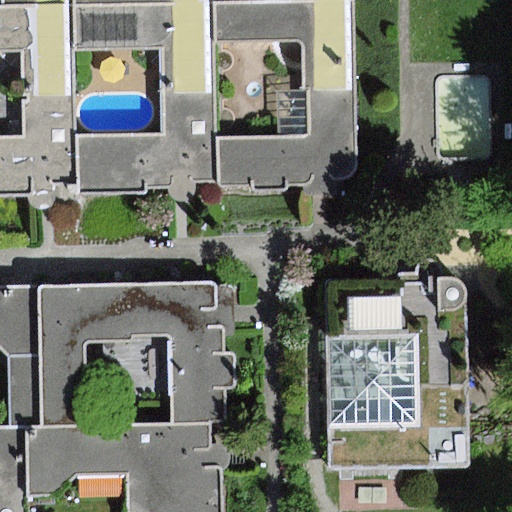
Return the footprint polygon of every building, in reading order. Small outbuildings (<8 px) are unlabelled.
[(217,139),(219,182),(219,184),(221,187),(223,188),(252,188),(253,191),(256,192),(284,192),(286,191),(287,190),(288,188),(288,185),(308,185),(311,183),(313,179),(313,173),(322,173),(331,174),(336,179),(345,180),(349,179),(356,171),(358,166),(354,0),(310,0),(284,1),(214,2),(215,43),(297,41),(301,43),(304,46),(307,136),(217,139)] [(75,135),(76,184),(77,196),(143,195),(147,193),(147,189),(171,189),(173,187),(173,178),(184,177),(192,177),(192,181),(194,182),(219,182),(217,139),(215,43),(214,2),(73,4),(73,55),(158,53),(159,134),(75,135)] [(0,137),(0,197),(30,196),(32,196),(33,192),(33,181),(43,180),(51,180),(51,183),(53,185),(76,184),(75,135),(73,55),(73,4),(4,4),(0,4),(0,54),(22,54),(24,137),(0,137)] [(487,78),(484,76),(440,77),(437,80),(436,83),(438,155),(441,159),(445,161),(484,160),(487,157),(490,154),(489,82),(487,78)] [(326,284),(329,466),(330,468),(333,470),(466,468),(468,467),(470,464),(467,293),(463,285),(457,280),(453,278),(439,278),(439,293),(427,293),(425,292),(424,290),(425,283),(420,282),(421,276),(420,274),(418,272),(401,273),(399,275),(398,277),(398,280),(330,281),(328,282),(326,284)] [(212,282),(40,286),(43,427),(87,426),(86,346),(86,344),(89,343),(132,342),(132,336),(167,335),(170,336),(170,338),(173,425),(211,424),(225,423),(226,422),(227,389),(232,389),(234,388),(236,385),(235,358),(234,355),(232,355),(225,355),(224,330),(222,328),(220,327),(206,327),(206,317),(206,310),(214,310),(216,309),(217,307),(217,286),(214,284),(212,282)] [(0,347),(9,357),(10,428),(26,427),(43,427),(40,286),(0,287),(0,347)] [(43,427),(26,427),(28,496),(54,496),(75,476),(129,475),(129,511),(223,511),(223,472),(222,469),(218,466),(201,466),(201,457),(201,449),(209,449),(212,446),(211,424),(173,425),(87,426),(43,427)] [(0,511),(28,511),(28,496),(26,427),(10,428),(0,427),(0,511)]
